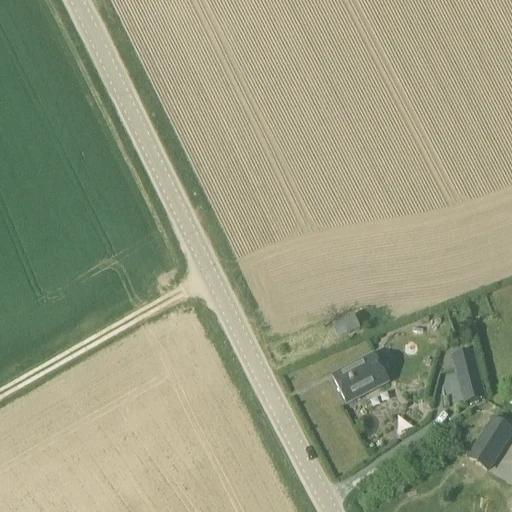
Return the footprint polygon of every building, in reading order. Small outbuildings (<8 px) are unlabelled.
[(331,327),(337,342),(359,333),(353,319),(331,327)] [(469,354),(450,359),(454,374),(473,369),(469,354)] [(332,380),(346,407),(387,385),(373,358),(332,380)] [(477,385),(473,369),(454,374),(458,390),(477,385)] [(511,432),(491,419),(464,460),(486,474),(511,432)]
